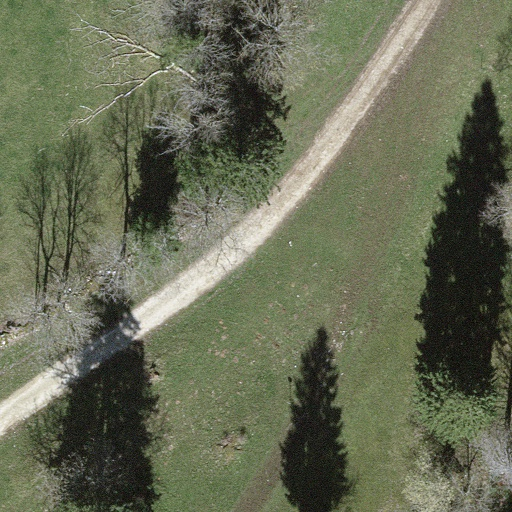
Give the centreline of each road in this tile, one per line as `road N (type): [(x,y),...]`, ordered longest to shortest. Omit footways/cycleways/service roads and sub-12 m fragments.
road 1 (track): [(437,0),(241,239),(0,414)]
road 2 (track): [(446,0),(339,486)]
road 3 (track): [(337,511),(339,486),(0,456)]
